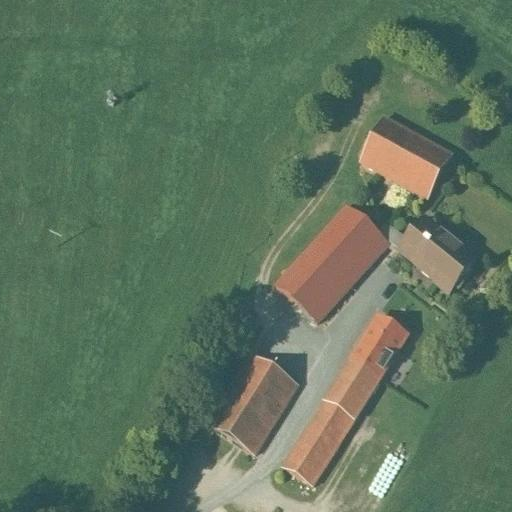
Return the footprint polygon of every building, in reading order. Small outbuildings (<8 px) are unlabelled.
[(452,159),(383,121),(360,166),(427,203),(452,159)] [(347,210),(276,289),(317,326),(388,247),(386,246),(377,237),(347,210)] [(476,264),(423,222),(406,243),(399,252),(398,253),(436,283),(434,286),(449,298),(476,264)] [(406,243),(386,227),(377,237),(386,246),(388,243),(399,252),(406,243)] [(377,319),(323,404),(354,424),(408,339),(377,319)] [(297,388),(250,358),(207,428),(254,458),(297,388)] [(323,404),(282,470),(312,490),(354,424),(323,404)] [(386,456),(393,436),(378,431),(372,451),(386,456)]
